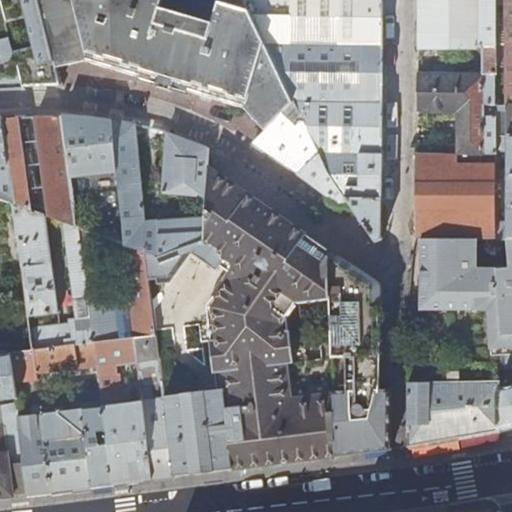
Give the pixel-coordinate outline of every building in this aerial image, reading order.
[(36,0),(0,0),(0,5),(24,87),(25,87),(39,87),(59,86),(55,68),(36,0)] [(190,97),(191,92),(209,98),(244,109),(266,132),(295,104),(270,53),(243,0),(36,0),(55,68),(85,61),(137,77),(136,80),(156,86),(155,87),(171,92),(171,91),(190,97)] [(243,0),(270,53),(295,104),(319,154),(336,185),(350,205),(356,213),(376,242),(382,240),(382,214),(382,176),(382,127),(383,16),(382,0),(243,0)] [(418,0),(418,47),(478,46),(478,47),(481,47),(481,74),(418,74),(418,112),(459,112),(459,153),(462,153),(462,154),(418,155),(417,199),(417,236),(421,237),(428,237),(474,240),(476,239),(495,238),(495,232),(495,149),(496,136),(496,106),(496,99),(496,45),(495,0),(418,0)] [(511,0),(495,0),(496,45),(507,45),(511,44),(511,0)] [(0,90),(25,89),(24,87),(0,5),(0,90)] [(511,44),(507,45),(507,94),(500,94),(500,99),(496,99),(496,106),(511,105),(511,44)] [(319,154),(295,104),(266,132),(254,143),(276,159),(298,174),(319,154)] [(511,105),(496,106),(496,136),(511,135),(511,105)] [(92,331),(78,228),(74,201),(62,115),(37,116),(53,220),(64,225),(77,320),(68,321),(69,325),(30,329),(33,352),(11,355),(15,383),(38,381),(37,374),(96,367),(92,331)] [(121,196),(114,121),(90,118),(64,115),(62,115),(74,201),(121,196)] [(1,120),(13,205),(29,317),(57,314),(43,215),(32,211),(18,117),(16,116),(16,119),(1,120)] [(1,120),(0,117),(0,200),(13,205),(1,120)] [(136,125),(114,121),(121,196),(126,245),(145,252),(158,256),(203,240),(204,217),(146,223),(136,125)] [(208,149),(167,132),(163,194),(205,197),(207,167),(208,149)] [(511,135),(496,136),(495,149),(507,149),(507,169),(502,169),(502,177),(507,177),(507,232),(495,232),(495,238),(507,238),(511,237),(511,135)] [(336,185),(319,154),(298,174),(327,195),(335,202),(350,205),(336,185)] [(223,392),(233,469),(242,468),(337,456),(335,389),(276,391),(274,300),(332,298),(331,251),(207,167),(205,197),(204,217),(203,240),(158,256),(145,252),(153,317),(156,337),(162,384),(164,399),(223,392)] [(511,237),(507,238),(507,265),(476,265),(476,239),(474,240),(428,237),(421,237),(420,311),(487,312),(487,356),(499,356),(500,359),(511,358),(511,237)] [(145,252),(126,245),(123,244),(134,326),(129,327),(129,332),(134,332),(135,339),(119,341),(117,328),(92,331),(96,367),(139,362),(136,340),(156,337),(153,317),(145,252)] [(380,390),(380,286),(331,251),(332,298),(334,354),(348,353),(348,389),(335,389),(337,456),(351,454),(365,452),(391,449),(391,389),(380,390)] [(136,340),(139,362),(141,373),(143,396),(148,396),(147,386),(162,384),(156,337),(136,340)] [(15,383),(11,355),(0,356),(0,426),(0,428),(0,498),(28,495),(18,416),(18,409),(16,395),(15,383)] [(511,358),(500,359),(500,370),(511,369),(511,385),(500,389),(499,431),(511,427),(511,358)] [(144,402),(143,396),(141,373),(134,374),(135,379),(130,380),(132,396),(135,403),(102,407),(112,484),(150,480),(153,479),(144,402)] [(460,438),(499,431),(500,389),(500,381),(409,382),(408,447),(460,438)] [(223,392),(164,399),(173,477),(188,475),(203,473),(220,471),(233,469),(223,392)] [(24,395),(16,395),(18,409),(26,409),(24,395)] [(164,399),(144,402),(153,479),(173,477),(164,399)] [(33,414),(18,416),(28,495),(31,495),(90,487),(112,484),(102,407),(101,402),(80,405),(41,410),(41,405),(32,406),(33,414)]
